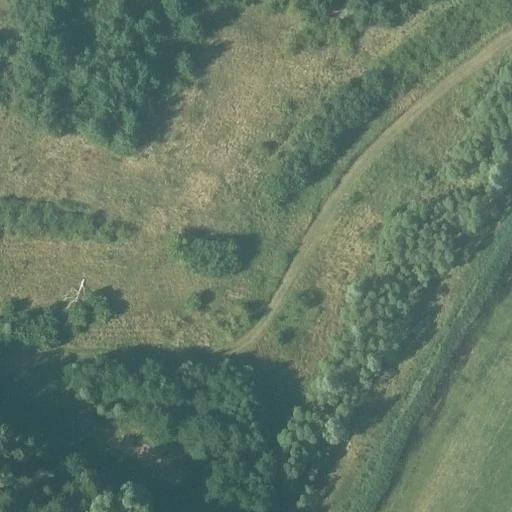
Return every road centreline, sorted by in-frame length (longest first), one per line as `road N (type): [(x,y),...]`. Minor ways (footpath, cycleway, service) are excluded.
road 1 (track): [(511,41),(377,147),(336,199),(264,322),(236,349),(194,363),(0,363)]
road 2 (track): [(0,406),(182,511)]
